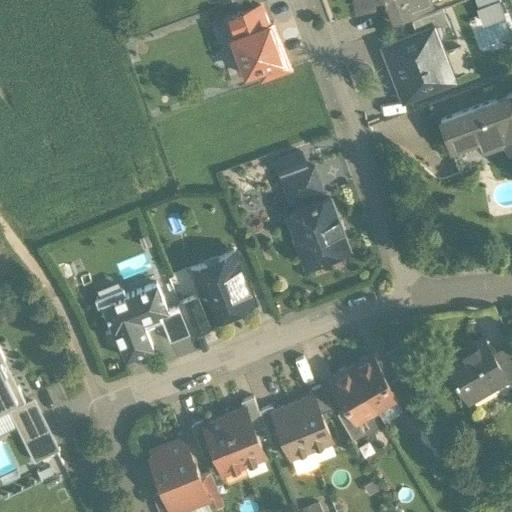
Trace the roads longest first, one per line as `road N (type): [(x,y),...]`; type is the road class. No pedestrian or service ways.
road 1 (residential): [(141,511),(102,413),(168,381),(411,295)]
road 2 (residential): [(411,295),(301,0)]
